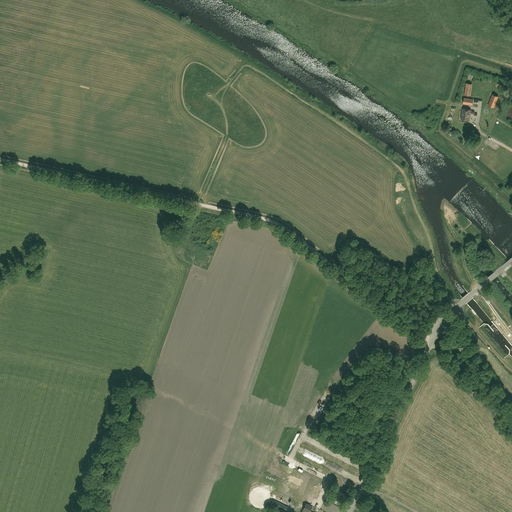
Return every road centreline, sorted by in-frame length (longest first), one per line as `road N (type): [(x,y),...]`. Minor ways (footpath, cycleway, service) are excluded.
road 1 (unclassified): [(350,511),(441,324),(511,260)]
road 2 (track): [(199,204),(277,222),(432,340)]
road 3 (track): [(146,387),(327,480),(322,496),(351,510)]
road 4 (track): [(0,160),(199,204)]
road 5 (track): [(146,387),(104,511)]
